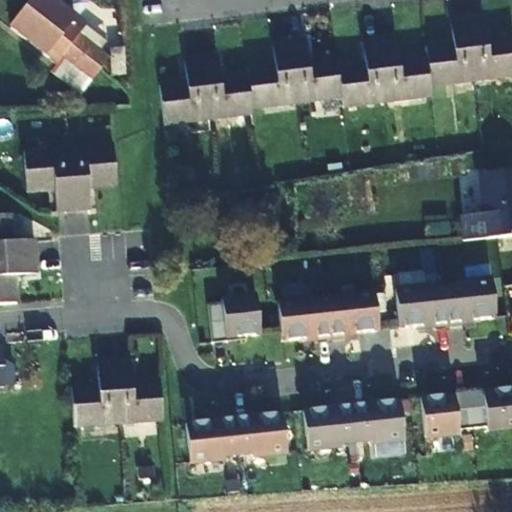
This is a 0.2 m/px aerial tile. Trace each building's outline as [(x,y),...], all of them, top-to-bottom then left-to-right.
[(33,0),(24,11),(99,71),(108,59),(80,36),(87,28),(52,0),(33,0)] [(99,71),(24,11),(10,28),(56,66),(63,58),(91,80),(99,71)] [(469,21),(476,84),(511,79),(511,38),(489,41),(486,19),(469,21)] [(476,84),(469,21),(452,24),(455,45),(429,49),(430,59),(433,90),(476,84)] [(433,90),(430,59),(401,62),(398,40),(381,43),(389,104),(434,98),(433,90)] [(344,101),(339,69),(338,59),(312,62),(310,41),(292,44),(300,106),(344,101)] [(389,104),(381,43),(365,45),(368,65),(339,69),(344,101),(345,109),(389,104)] [(300,106),(292,44),(275,46),(278,67),(249,70),(250,76),(255,111),(300,106)] [(123,48),(109,50),(112,77),(126,75),(123,48)] [(255,111),(250,76),(223,80),(220,57),(201,60),(209,120),(255,114),(255,111)] [(209,120),(201,60),(186,61),(189,84),(160,88),(165,126),(209,120)] [(69,152),(74,212),(92,211),(91,189),(117,187),(114,148),(69,152)] [(74,212),(69,152),(25,156),(28,193),(56,191),(58,214),(74,212)] [(462,207),(465,240),(476,240),(511,237),(511,170),(483,173),(485,205),(462,207)] [(280,233),(277,195),(257,196),(260,235),(280,233)] [(0,262),(37,259),(36,243),(13,244),(11,216),(0,217),(0,262)] [(38,276),(37,259),(0,262),(0,306),(18,305),(16,278),(38,276)] [(395,288),(398,327),(432,325),(432,328),(463,326),(462,323),(496,321),(493,281),(458,283),(458,287),(430,289),(430,285),(395,288)] [(223,295),(208,296),(211,335),(227,334),(227,331),(260,328),(257,289),(222,292),(223,295)] [(278,296),(281,336),(314,333),(315,337),(345,334),(345,331),(378,329),(375,289),(340,292),(341,295),(313,297),(313,294),(278,296)] [(153,407),(162,406),(159,381),(134,383),(132,362),(121,363),(122,382),(115,383),(117,410),(153,407)] [(122,382),(121,363),(113,364),(115,383),(122,382)] [(115,383),(113,364),(97,365),(99,384),(115,383)] [(115,383),(99,384),(99,388),(73,390),(75,412),(117,410),(115,383)] [(417,396),(420,435),(455,433),(454,429),(468,428),(482,427),(483,430),(511,428),(511,388),(481,391),(480,388),(465,389),(451,390),(451,394),(417,396)] [(333,402),(299,405),(302,445),(337,442),(337,439),(365,436),(365,440),(400,437),(397,397),(363,400),(363,397),(333,400),(333,402)] [(163,422),(162,406),(153,407),(117,410),(119,426),(163,422)] [(215,412),(182,414),(184,454),(219,451),(219,448),(247,446),(247,449),(282,446),(279,406),(245,409),(245,406),(215,409),(215,412)] [(119,426),(117,410),(75,412),(76,429),(119,426)]
